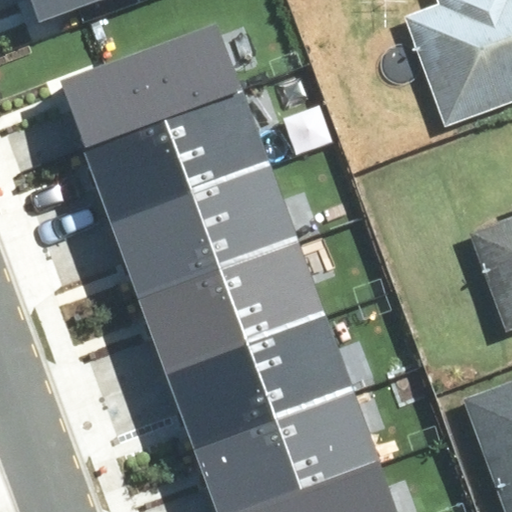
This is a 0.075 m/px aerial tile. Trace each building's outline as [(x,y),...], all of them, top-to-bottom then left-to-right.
[(31,0),(38,16),(81,0),(31,0)] [(511,104),(511,0),(430,0),(434,8),(395,24),(442,134),(511,104)] [(60,78),(86,149),(238,94),(211,22),(60,78)] [(86,149),(113,221),(264,165),(238,94),(86,149)] [(113,221),(140,293),(291,237),(264,165),(113,221)] [(503,341),(511,336),(511,216),(461,237),(503,341)] [(140,293),(167,364),(318,309),(291,237),(140,293)] [(167,364),(193,436),(344,380),(318,309),(167,364)] [(511,511),(511,374),(463,392),(506,511),(511,511)] [(193,436),(220,508),(371,452),(344,380),(193,436)] [(220,508),(221,511),(393,511),(371,452),(220,508)]
